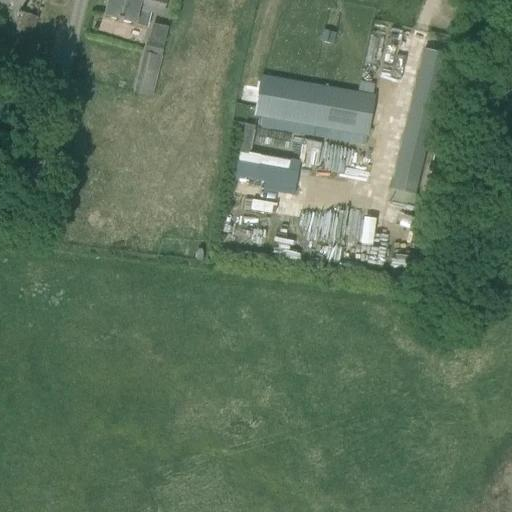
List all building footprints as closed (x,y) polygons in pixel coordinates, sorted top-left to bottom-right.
[(108,0),(104,17),(147,28),(151,12),(162,15),(165,0),(108,0)] [(37,18),(20,13),(14,37),(30,41),(37,18)] [(320,42),(333,45),(336,34),(323,30),(320,42)] [(149,55),(161,58),(163,47),(146,43),(144,53),(149,55)] [(419,69),(391,190),(414,197),(443,75),(448,55),(424,49),(419,69)] [(139,95),(151,98),(162,58),(149,55),(139,95)] [(367,136),(374,96),(262,76),(254,117),(367,136)] [(291,185),(294,160),(244,156),(242,181),(291,185)]
